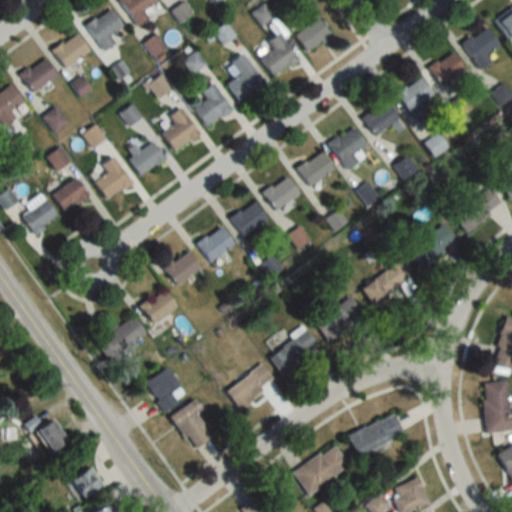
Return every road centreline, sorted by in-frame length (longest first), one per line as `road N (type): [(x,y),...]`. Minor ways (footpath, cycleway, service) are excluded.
road 1 (residential): [(89,266),(445,0)]
road 2 (residential): [(171,511),(320,405),(389,376),(442,366)]
road 3 (tertiary): [(163,511),(0,282)]
road 4 (residential): [(442,366),(445,439),(481,511)]
road 5 (residential): [(442,366),(453,324),(511,254)]
